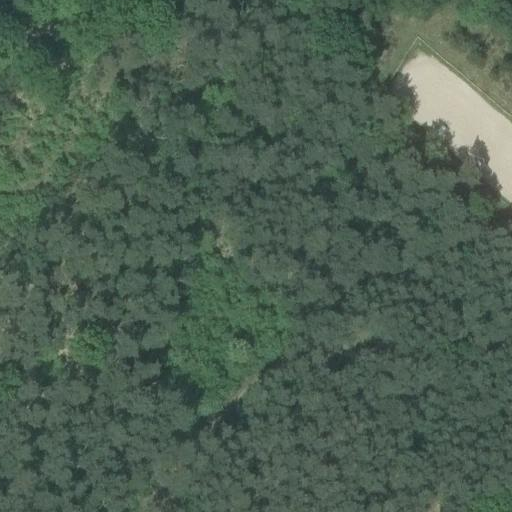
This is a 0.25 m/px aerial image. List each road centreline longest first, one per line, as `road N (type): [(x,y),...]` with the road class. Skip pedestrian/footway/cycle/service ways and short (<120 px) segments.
road 1 (track): [(511,339),(435,371),(340,361),(280,366),(247,382),(163,483),(151,511)]
road 2 (track): [(268,0),(19,37)]
